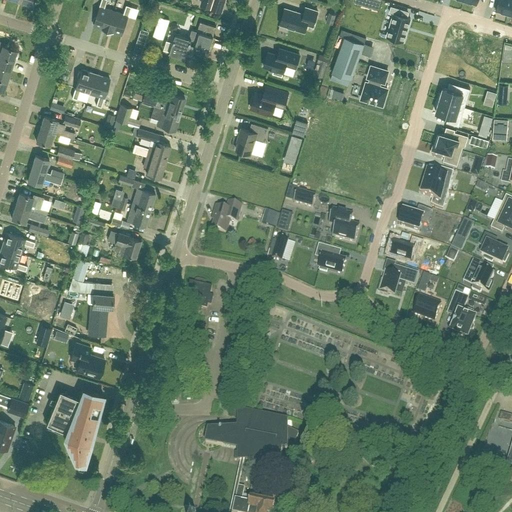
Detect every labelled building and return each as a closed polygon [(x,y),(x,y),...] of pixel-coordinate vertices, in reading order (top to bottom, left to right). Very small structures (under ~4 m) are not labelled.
[(94,25),(108,29),(114,10),(105,7),(107,0),(101,0),(99,6),(100,6),(96,16),(95,16),(93,22),(94,22),(94,25)] [(159,0),(150,0),(148,7),(158,10),(161,0),(159,0)] [(202,0),(201,2),(211,6),(221,10),(224,0),(202,0)] [(498,0),(495,10),(502,12),(502,11),(508,13),(511,0),(498,0)] [(114,10),(108,29),(122,34),(126,21),(128,15),(128,16),(132,6),(126,4),(123,13),(114,10)] [(323,27),(337,32),(344,9),(330,5),(323,27)] [(410,17),(405,16),(407,10),(391,5),(389,12),(393,13),(387,35),(403,40),(410,17)] [(313,25),(318,10),(306,7),(304,13),(285,7),(280,24),(304,31),(307,23),(313,25)] [(216,36),(213,35),(216,26),(200,21),(197,30),(192,28),(189,37),(176,33),(170,52),(185,57),(188,50),(193,52),(193,51),(207,55),(209,49),(212,50),(216,36)] [(360,41),(361,36),(346,31),(345,35),(360,41)] [(138,36),(133,51),(141,53),(146,38),(138,36)] [(345,36),(332,72),(341,75),(351,78),(364,43),(345,36)] [(0,52),(0,55),(13,60),(16,49),(4,45),(5,43),(0,40),(0,50),(1,50),(0,52)] [(268,51),(264,66),(274,69),(273,73),(282,76),(283,73),(293,76),(296,67),(300,54),(284,49),(280,48),(278,54),(268,51)] [(320,66),(326,68),(329,57),(319,54),(317,62),(321,63),(320,66)] [(13,60),(0,55),(0,66),(10,70),(13,60)] [(382,104),(387,88),(380,86),(381,80),(384,81),(388,70),(371,65),(368,76),(370,77),(368,82),(366,81),(361,98),(382,104)] [(0,77),(7,80),(10,70),(0,66),(0,77)] [(89,92),(95,73),(81,68),(80,71),(79,70),(77,76),(78,76),(75,87),(71,97),(77,98),(80,89),(89,92)] [(341,75),(332,72),(330,79),(339,82),(341,75)] [(109,77),(95,73),(89,92),(98,95),(95,104),(101,106),(104,96),(103,96),(109,77)] [(437,99),(464,107),(470,88),(458,84),(456,91),(443,87),(441,92),(439,92),(437,99)] [(288,92),(275,87),(266,85),(263,94),(255,92),(251,107),(272,113),(275,104),(284,107),(288,92)] [(161,108),(180,114),(185,97),(171,93),(171,92),(170,90),(164,88),(161,89),(159,97),(157,96),(145,92),(142,101),(155,106),(161,108)] [(343,92),(334,90),(332,96),(341,99),(343,92)] [(487,90),(485,95),(494,98),(496,92),(487,90)] [(464,107),(437,99),(435,105),(437,106),(435,111),(448,115),(446,122),(459,125),(464,107)] [(52,107),(61,110),(63,104),(54,102),(52,107)] [(115,119),(127,123),(132,107),(120,103),(115,119)] [(161,108),(155,106),(151,117),(158,119),(156,124),(175,130),(180,114),(161,108)] [(60,133),(60,134),(73,138),(75,132),(64,129),(65,124),(57,122),(57,119),(44,115),(40,127),(54,131),(54,132),(59,133),(60,133)] [(78,126),(80,119),(65,115),(63,121),(78,126)] [(484,115),(479,133),(486,136),(492,117),(484,115)] [(294,125),(306,128),(308,122),(296,118),(294,125)] [(493,137),(506,138),(508,119),(494,118),(493,137)] [(263,141),(268,127),(254,123),(252,131),(241,128),(239,136),(240,136),(236,149),(250,153),(255,138),(263,141)] [(58,140),(60,134),(60,133),(59,133),(54,132),(54,131),(40,127),(36,140),(50,144),(52,138),(58,140)] [(151,139),(153,132),(138,127),(136,134),(151,139)] [(434,144),(462,153),(468,135),(454,131),(452,136),(440,133),(439,134),(437,134),(434,144)] [(471,141),(478,143),(480,137),(473,134),(471,141)] [(295,155),(300,141),(290,138),(286,152),(295,155)] [(147,156),(165,161),(170,145),(156,140),(154,147),(149,145),(146,155),(147,155),(147,156)] [(134,142),(131,149),(142,154),(145,146),(134,142)] [(74,149),(59,144),(56,152),(72,157),(79,159),(81,153),(74,150),(74,149)] [(462,153),(434,144),(431,155),(432,156),(432,158),(444,161),(443,166),(457,170),(462,153)] [(45,171),(49,159),(35,154),(31,167),(45,171)] [(71,159),(71,158),(59,154),(56,162),(71,166),(73,159),(71,159)] [(165,161),(147,156),(144,165),(148,167),(146,173),(160,177),(165,161)] [(485,169),(494,171),(496,159),(488,157),(485,169)] [(473,170),(480,172),(483,162),(476,160),(473,170)] [(51,173),(45,171),(31,167),(27,179),(41,184),(43,178),(59,184),(62,177),(51,173)] [(136,169),(128,167),(126,174),(134,176),(136,169)] [(424,183),(448,191),(454,173),(442,170),(440,175),(428,172),(424,183)] [(131,185),(133,178),(120,173),(117,181),(131,185)] [(443,209),(448,191),(424,183),(421,195),(433,199),(431,205),(443,209)] [(484,192),(487,186),(480,183),(477,188),(484,192)] [(132,203),(150,209),(155,193),(137,187),(132,203)] [(284,201),(292,203),(296,190),(288,188),(284,201)] [(294,203),(313,208),(316,197),(297,191),(294,203)] [(32,196),(19,192),(15,204),(46,214),(47,210),(39,208),(43,196),(33,193),(32,196)] [(120,200),(112,197),(110,205),(124,209),(126,201),(120,200)] [(511,199),(506,197),(498,213),(511,219),(511,199)] [(62,207),(64,201),(54,198),(52,204),(62,207)] [(145,225),(150,209),(132,203),(127,219),(145,225)] [(237,223),(242,207),(229,203),(227,210),(217,207),(214,216),(216,217),(212,230),(226,234),(230,221),(237,223)] [(467,212),(473,215),(477,206),(470,203),(467,212)] [(44,221),(46,214),(15,204),(11,217),(25,221),(27,215),(44,221)] [(75,212),(83,215),(85,208),(77,205),(75,212)] [(398,226),(420,232),(422,224),(428,226),(432,212),(419,208),(416,215),(403,211),(398,226)] [(329,225),(335,227),(332,237),(355,243),(360,227),(343,222),(345,214),(333,210),(329,225)] [(264,214),(262,224),(272,227),(276,228),(279,215),(265,211),(264,214)] [(511,219),(498,213),(491,230),(502,235),(504,231),(511,234),(511,219)] [(84,221),(103,227),(105,222),(86,216),(84,221)] [(120,225),(122,219),(112,216),(110,222),(120,225)] [(38,233),(40,226),(30,222),(28,230),(38,233)] [(280,222),(278,230),(287,233),(290,224),(280,222)] [(460,230),(467,233),(471,226),(464,222),(460,230)] [(79,233),(80,230),(79,230),(80,226),(74,224),(73,228),(74,229),(74,231),(71,230),(67,242),(75,244),(78,233),(79,233)] [(6,232),(1,246),(21,252),(24,243),(33,246),(34,241),(25,237),(24,238),(6,232)] [(135,256),(138,248),(141,240),(129,236),(129,235),(118,232),(113,249),(135,256)] [(79,235),(74,256),(78,257),(84,259),(88,244),(85,243),(87,238),(79,235)] [(502,266),(503,263),(505,264),(509,256),(507,255),(508,253),(494,247),(497,241),(485,235),(480,247),(485,249),(481,256),(485,258),(484,260),(492,264),(493,261),(502,266)] [(278,239),(272,260),(282,262),(288,241),(278,239)] [(394,242),(389,256),(397,259),(397,262),(405,264),(406,261),(412,263),(414,254),(420,256),(424,243),(412,240),(410,247),(394,242)] [(248,248),(254,255),(261,249),(254,242),(248,248)] [(18,262),(21,252),(1,246),(0,250),(0,263),(4,264),(5,263),(15,266),(15,267),(25,270),(27,265),(18,262)] [(319,246),(315,259),(320,260),(318,269),(320,269),(319,271),(327,273),(327,271),(342,275),(346,261),(331,256),(333,250),(319,246)] [(451,248),(445,263),(452,266),(458,251),(451,248)] [(91,304),(90,315),(106,317),(107,306),(112,306),(113,293),(100,292),(101,282),(94,281),(94,282),(82,281),(82,279),(81,279),(88,260),(84,259),(78,257),(68,290),(94,292),(93,304),(91,304)] [(473,261),(469,271),(477,275),(472,287),(473,287),(472,290),(480,294),(482,291),(488,294),(493,284),(491,283),(494,276),(483,271),(485,266),(473,261)] [(46,265),(44,271),(50,273),(52,266),(46,265)] [(414,287),(418,275),(394,267),(392,275),(386,273),(384,282),(382,281),(378,294),(387,296),(388,295),(394,296),(395,295),(399,282),(406,284),(414,287)] [(424,276),(418,292),(425,295),(429,283),(436,286),(438,280),(431,278),(424,276)] [(4,281),(0,292),(0,296),(18,303),(23,287),(4,281)] [(402,297),(406,284),(399,282),(395,295),(402,297)] [(210,306),(212,297),(211,296),(212,288),(190,283),(188,290),(193,291),(189,306),(207,310),(208,306),(210,306)] [(452,333),(453,336),(458,338),(461,337),(467,339),(470,333),(473,331),(474,328),(473,326),(475,319),(472,318),(473,314),(464,310),(468,299),(456,294),(449,310),(458,313),(456,319),(453,326),(451,333),(452,333)] [(420,297),(413,315),(435,323),(441,305),(420,297)] [(478,305),(484,307),(486,301),(480,299),(478,305)] [(71,310),(62,307),(59,315),(68,318),(71,310)] [(0,341),(7,344),(11,331),(3,328),(4,327),(2,326),(6,315),(0,313),(0,341)] [(105,334),(106,317),(90,315),(88,333),(105,334)] [(42,325),(40,331),(48,334),(50,327),(42,325)] [(56,329),(53,336),(65,340),(67,333),(56,329)] [(98,377),(104,358),(88,353),(90,346),(76,341),(70,358),(79,360),(76,370),(98,377)] [(24,381),(19,396),(28,399),(34,384),(24,381)] [(65,438),(74,461),(85,463),(90,440),(88,439),(89,434),(91,435),(96,421),(92,420),(94,415),(97,416),(102,402),(98,401),(100,395),(103,396),(104,395),(86,389),(85,392),(82,391),(79,397),(59,389),(46,422),(66,430),(67,436),(66,436),(65,436),(65,437),(65,438)] [(11,397),(0,393),(0,402),(8,405),(11,397)] [(23,416),(28,402),(11,396),(6,410),(23,416)] [(291,456),(293,449),(298,434),(288,430),(288,421),(235,410),(235,430),(208,430),(205,444),(235,450),(235,462),(280,461),(282,454),(291,456)] [(511,417),(502,414),(500,421),(509,424),(511,417)] [(0,446),(7,449),(15,425),(0,419),(0,446)] [(250,504),(242,503),(245,489),(238,488),(233,511),(273,511),(275,505),(251,500),(250,504)]
